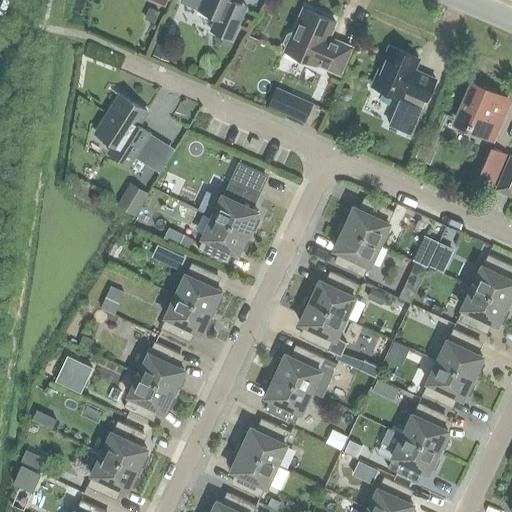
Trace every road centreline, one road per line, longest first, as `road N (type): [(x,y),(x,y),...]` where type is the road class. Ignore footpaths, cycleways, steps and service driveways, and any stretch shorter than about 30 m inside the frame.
road 1 (residential): [(163,511),(328,157)]
road 2 (residential): [(328,157),(130,67)]
road 3 (residential): [(511,237),(328,157)]
